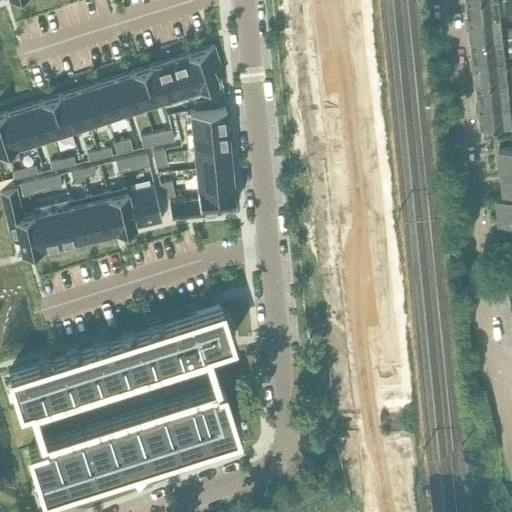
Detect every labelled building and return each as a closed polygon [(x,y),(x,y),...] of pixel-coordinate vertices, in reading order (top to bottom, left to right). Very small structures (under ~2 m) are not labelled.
[(511,0),(466,0),(468,19),(500,15),(511,13),(511,12),(511,0)] [(500,19),(469,22),(471,41),(511,37),(511,26),(501,28),(500,19)] [(511,37),(471,41),(473,61),(504,58),(504,54),(511,53),(511,37)] [(213,43),(186,52),(197,86),(217,80),(213,65),(220,63),(213,43)] [(186,52),(151,63),(162,97),(197,86),(186,52)] [(504,61),(493,62),(473,64),(475,83),(511,80),(511,67),(505,68),(504,61)] [(151,63),(133,69),(144,103),(162,97),(151,63)] [(133,69),(115,74),(126,109),(144,103),(133,69)] [(115,74),(96,81),(108,120),(127,114),(126,109),(115,74)] [(509,96),(511,95),(511,80),(475,83),(478,103),(509,100),(509,96)] [(96,81),(77,87),(89,126),(108,120),(96,81)] [(77,87),(59,92),(72,131),(89,126),(77,87)] [(59,92),(41,98),(54,137),(72,131),(59,92)] [(217,97),(206,98),(206,107),(218,106),(217,97)] [(41,98),(22,104),(33,139),(51,133),(52,138),(54,137),(41,98)] [(206,98),(194,100),(194,108),(206,107),(206,98)] [(511,105),(509,105),(509,103),(478,107),(480,127),(511,123),(511,105)] [(22,104),(4,110),(15,144),(33,139),(22,104)] [(194,108),(189,109),(193,146),(229,143),(225,105),(218,106),(206,107),(194,108)] [(0,149),(15,144),(4,110),(0,111),(0,149)] [(171,128),(163,130),(166,141),(174,140),(171,128)] [(163,130),(155,131),(158,143),(166,141),(163,130)] [(155,131),(147,133),(150,145),(158,143),(155,131)] [(147,133),(140,135),(142,147),(150,145),(147,133)] [(130,141),(122,143),(124,151),(132,149),(130,141)] [(122,143),(114,145),(116,153),(124,151),(122,143)] [(229,143),(193,146),(195,166),(231,163),(229,143)] [(511,145),(498,147),(501,171),(511,170),(511,145)] [(110,146),(98,149),(100,157),(112,154),(110,146)] [(164,148),(152,151),(154,158),(165,156),(164,148)] [(98,149),(86,152),(88,160),(100,157),(98,149)] [(146,152),(138,154),(141,166),(149,164),(146,152)] [(138,154),(130,156),(133,168),(141,166),(138,154)] [(73,155),(60,158),(62,166),(75,163),(73,155)] [(130,156),(122,158),(125,170),(133,168),(130,156)] [(165,156),(154,158),(156,166),(167,164),(165,156)] [(60,158),(49,160),(51,168),(62,166),(60,158)] [(122,158),(115,159),(118,171),(125,170),(122,158)] [(231,163),(195,166),(197,185),(233,182),(231,163)] [(35,164),(23,167),(25,175),(37,172),(35,164)] [(93,164),(81,167),(83,175),(95,173),(93,164)] [(23,167),(12,169),(13,177),(25,175),(23,167)] [(81,167),(70,170),(72,178),(83,175),(81,167)] [(504,195),(511,193),(511,170),(501,171),(504,195)] [(58,173),(51,174),(53,186),(61,185),(58,173)] [(51,174),(43,176),(46,188),(53,186),(51,174)] [(43,176),(34,178),(37,190),(46,188),(43,176)] [(34,178),(26,180),(29,192),(37,190),(34,178)] [(171,178),(159,181),(161,188),(172,185),(171,178)] [(26,180),(19,182),(22,194),(29,192),(26,180)] [(198,197),(168,200),(170,216),(221,211),(220,204),(235,203),(233,182),(197,185),(198,197)] [(153,183),(127,189),(136,224),(162,218),(153,183)] [(126,184),(106,188),(116,229),(136,224),(127,189),(126,184)] [(15,185),(0,188),(0,192),(11,238),(18,237),(21,251),(41,247),(32,211),(22,214),(15,185)] [(172,185),(161,188),(163,197),(174,194),(172,185)] [(106,188),(88,192),(98,233),(116,229),(106,188)] [(88,192),(67,197),(69,203),(77,238),(98,233),(88,192)] [(496,195),(500,225),(511,224),(511,193),(504,195),(496,195)] [(69,203),(32,211),(41,247),(77,238),(69,203)] [(220,303),(8,371),(19,405),(26,403),(39,443),(27,446),(42,493),(236,431),(222,385),(221,385),(208,345),(232,338),(220,303)]
